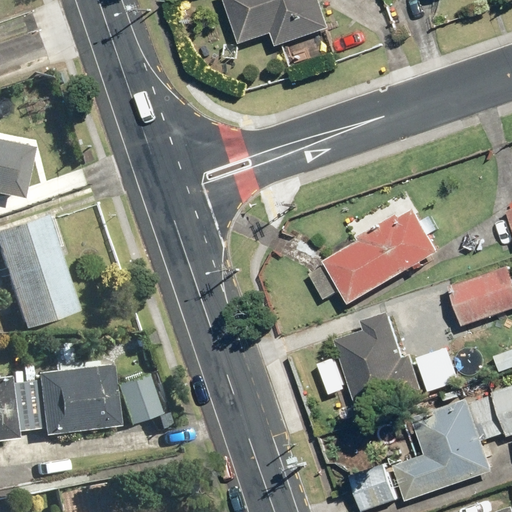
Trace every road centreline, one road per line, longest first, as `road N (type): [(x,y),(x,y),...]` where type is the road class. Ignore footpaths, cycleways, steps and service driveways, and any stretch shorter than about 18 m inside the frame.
road 1 (residential): [(165,189),(511,68)]
road 2 (tertiary): [(165,189),(275,511)]
road 3 (tertiary): [(100,0),(165,189)]
